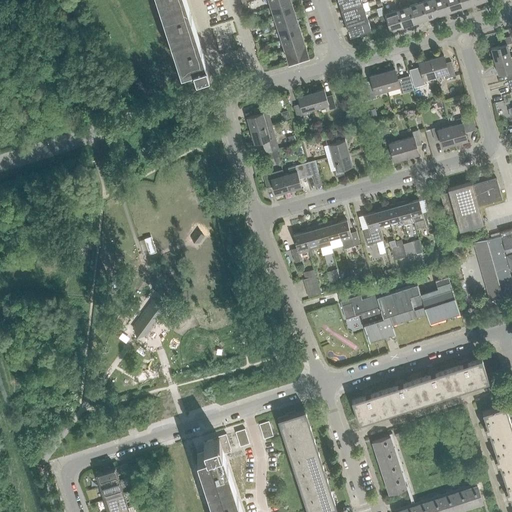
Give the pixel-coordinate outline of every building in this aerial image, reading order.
[(159,0),(181,66),(180,66),(181,69),(182,68),(184,77),(209,69),(186,0),(159,0)] [(343,0),(339,1),(342,10),(362,3),(361,0),(343,0)] [(427,19),(439,15),(434,0),(428,0),(421,2),(427,19)] [(447,0),(434,0),(439,15),(451,12),(447,0)] [(463,8),(460,0),(447,0),(451,12),(463,8)] [(294,11),(290,1),(270,7),(274,18),(294,11)] [(427,19),(421,2),(409,6),(415,23),(427,19)] [(365,12),(362,3),(342,10),(345,18),(365,12)] [(415,23),(409,6),(397,10),(403,27),(415,23)] [(391,31),(403,27),(397,10),(385,14),(391,31)] [(274,18),(277,29),(297,22),(294,11),(274,18)] [(345,18),(347,27),(368,20),(365,12),(345,18)] [(371,29),(368,20),(347,27),(350,35),(371,29)] [(301,33),(297,22),(277,29),(281,40),(301,33)] [(281,40),(284,51),(305,44),(301,33),(281,40)] [(494,61),(510,57),(506,44),(511,42),(510,36),(497,40),(498,46),(491,48),(494,61)] [(284,51),(288,62),(308,55),(305,44),(284,51)] [(451,61),(445,63),(443,55),(431,59),(436,76),(444,74),(445,78),(455,76),(451,61)] [(511,56),(510,57),(494,61),(498,74),(506,72),(508,79),(511,78),(511,56)] [(424,79),(436,76),(431,59),(418,62),(420,70),(415,71),(419,86),(425,84),(424,79)] [(398,81),(394,69),(382,72),(387,90),(399,87),(401,93),(413,90),(410,78),(398,81)] [(387,90),(382,72),(369,76),(372,83),(358,87),(362,101),(376,98),(375,93),(387,90)] [(324,89),(310,92),(315,108),(328,104),(329,109),(335,108),(332,95),(326,96),(324,89)] [(302,112),(315,108),(310,92),(297,96),(299,104),(293,105),(297,118),(304,117),(302,112)] [(254,115),(247,117),(250,130),(266,126),(271,124),(266,105),(253,109),(254,115)] [(366,112),(368,119),(377,117),(375,110),(366,112)] [(461,123),(450,126),(454,143),(467,140),(465,132),(475,129),(471,115),(460,118),(461,123)] [(266,126),(250,130),(254,143),(262,141),(265,152),(278,149),(275,136),(271,124),(266,126)] [(442,147),(454,143),(450,126),(437,130),(437,127),(431,129),(434,141),(440,139),(442,147)] [(413,136),(401,140),(406,157),(418,153),(416,146),(421,144),(417,130),(412,132),(413,136)] [(330,144),(333,157),(348,152),(344,139),(335,142),(333,136),(325,138),(327,145),(330,144)] [(388,141),(382,142),(386,154),(391,153),(393,160),(406,157),(401,140),(388,143),(388,141)] [(277,149),(269,151),(270,155),(274,157),(275,162),(280,161),(277,149)] [(352,166),(348,152),(333,157),(337,170),(334,171),(335,177),(344,174),(342,168),(352,166)] [(290,173),(283,175),(288,190),(301,186),(299,179),(318,173),(315,160),(294,166),(295,166),(289,168),(290,173)] [(283,175),(271,178),(269,173),(263,175),(267,188),(272,186),(275,194),(288,190),(283,175)] [(479,206),(502,199),(496,178),(473,185),(472,182),(447,189),(448,192),(440,194),(446,215),(454,213),(459,231),(484,224),(479,206)] [(416,228),(425,225),(431,224),(428,211),(422,212),(418,199),(409,202),(413,216),(412,216),(413,221),(414,221),(416,228)] [(409,202),(405,203),(404,201),(396,203),(401,219),(402,218),(403,224),(413,221),(415,228),(416,228),(414,221),(413,221),(412,216),(413,216),(409,202)] [(385,206),(390,222),(401,219),(396,203),(385,206)] [(378,211),(375,211),(379,225),(390,222),(385,206),(378,208),(378,211)] [(363,229),(367,245),(383,240),(379,225),(375,211),(365,214),(368,227),(363,229)] [(356,231),(350,233),(346,220),(336,223),(339,236),(340,236),(343,248),(359,244),(356,231)] [(324,223),(329,239),(339,236),(336,223),(333,223),(332,221),(324,223)] [(314,226),(319,247),(324,246),(322,241),(329,239),(324,223),(314,226)] [(306,231),(304,232),(309,250),(312,249),(311,244),(317,242),(319,247),(314,226),(306,228),(306,231)] [(501,236),(477,242),(493,298),(502,296),(506,294),(511,292),(511,228),(500,232),(501,236)] [(204,236),(196,229),(190,237),(198,243),(204,236)] [(291,249),(294,262),(300,261),(298,253),(309,250),(304,232),(293,235),(296,248),(291,249)] [(144,239),(139,241),(143,255),(149,253),(156,251),(151,236),(144,238),(144,239)] [(413,241),(416,253),(422,251),(418,239),(413,241)] [(400,258),(406,256),(403,243),(397,245),(400,258)] [(400,258),(397,245),(390,247),(394,260),(400,258)] [(454,261),(462,259),(458,245),(450,248),(454,261)] [(66,253),(57,255),(59,265),(68,264),(66,253)] [(305,279),(315,276),(314,269),(303,272),(305,279)] [(326,273),(329,284),(340,281),(337,270),(326,273)] [(371,272),(361,274),(363,281),(372,279),(371,272)] [(303,279),(305,286),(317,282),(315,276),(305,279),(303,279)] [(429,323),(459,313),(448,276),(435,280),(437,287),(420,293),(417,284),(382,295),(380,288),(374,290),(375,294),(362,298),(360,294),(340,301),(345,319),(360,314),(369,343),(395,334),(392,324),(426,313),(429,323)] [(306,292),(319,288),(317,282),(305,286),(306,292)] [(321,294),(319,288),(306,292),(308,297),(321,294)] [(352,294),(350,289),(337,293),(339,298),(352,294)] [(166,310),(152,299),(132,326),(146,337),(154,326),(166,310)] [(481,358),(449,368),(456,391),(488,380),(481,358)] [(423,401),(456,391),(449,368),(416,379),(423,401)] [(416,379),(384,389),(391,412),(423,401),(416,379)] [(358,422),(391,412),(384,389),(351,400),(358,422)] [(511,425),(505,404),(482,412),(486,424),(483,425),(485,431),(488,430),(492,443),(511,436),(511,425)] [(310,511),(313,511),(335,505),(304,410),(305,410),(305,409),(277,418),(278,419),(280,418),(310,511)] [(258,424),(263,438),(272,435),(268,421),(258,424)] [(235,432),(240,446),(249,443),(244,429),(235,432)] [(396,439),(412,434),(410,429),(395,434),(396,439)] [(240,511),(221,452),(231,449),(226,433),(212,438),(213,439),(203,442),(206,451),(196,454),(197,457),(198,457),(216,511),(240,511)] [(372,441),(388,493),(409,486),(392,433),(389,434),(390,436),(372,441)] [(511,436),(492,443),(497,457),(494,458),(496,464),(499,463),(503,476),(511,472),(511,436)] [(127,463),(120,465),(122,472),(129,470),(127,463)] [(470,481),(475,479),(470,464),(465,466),(470,481)] [(115,467),(100,472),(97,472),(101,485),(119,480),(115,467)] [(511,503),(511,472),(503,476),(507,489),(504,490),(506,496),(509,495),(511,503)] [(131,477),(125,479),(127,485),(133,483),(131,477)] [(119,480),(101,485),(105,498),(123,493),(119,480)] [(394,511),(452,511),(483,502),(477,484),(394,511)] [(135,490),(130,491),(133,501),(138,499),(135,490)] [(123,493),(105,498),(110,511),(127,506),(123,493)]
